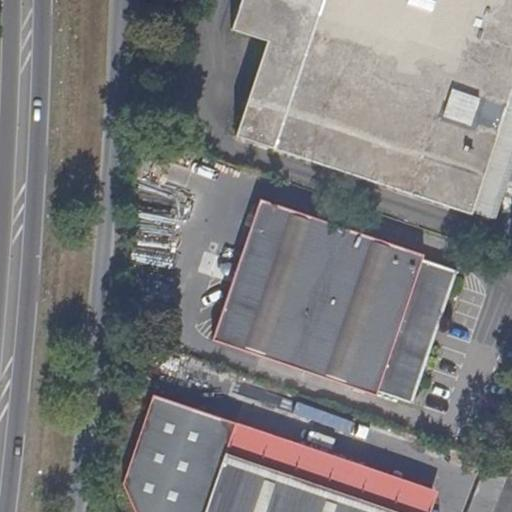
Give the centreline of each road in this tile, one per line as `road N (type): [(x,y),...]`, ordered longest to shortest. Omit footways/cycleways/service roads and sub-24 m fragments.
road 1 (unclassified): [(83,511),(127,201),(128,0)]
road 2 (primary): [(6,511),(29,269),(41,0)]
road 3 (primary): [(12,0),(0,269)]
